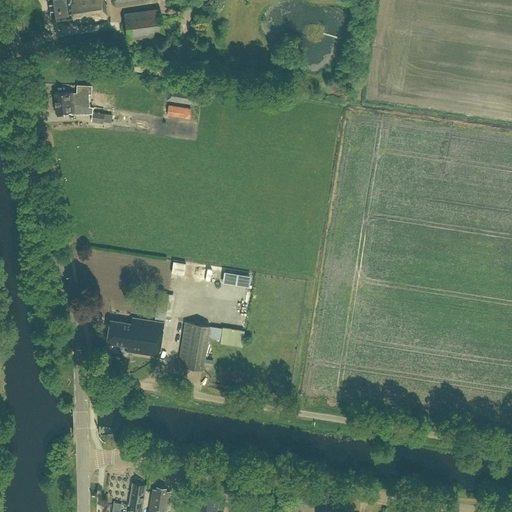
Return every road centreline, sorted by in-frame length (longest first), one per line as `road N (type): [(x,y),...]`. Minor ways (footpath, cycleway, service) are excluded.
road 1 (unclassified): [(81,383),(130,383),(511,446)]
road 2 (residential): [(476,511),(128,457),(82,457)]
road 3 (tertiary): [(81,383),(76,325),(21,135),(0,25)]
